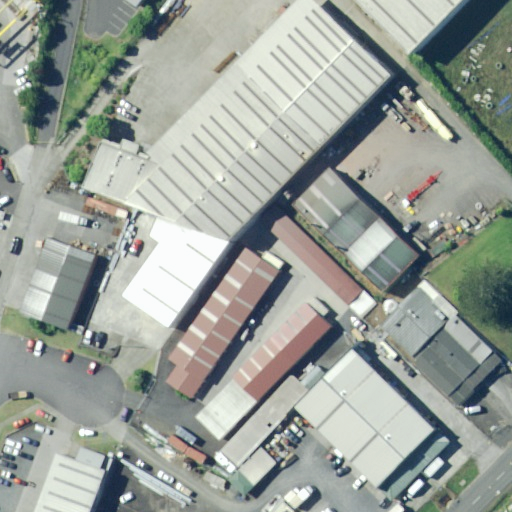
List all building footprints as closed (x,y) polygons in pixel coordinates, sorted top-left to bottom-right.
[(269,200),(391,75),(315,0),(297,0),(147,154),(138,151),(140,146),(124,140),(120,149),(103,143),(100,142),(83,188),(227,242),(233,236),(269,200)] [(358,0),(355,4),(412,60),(470,0),(358,0)] [(419,256),(357,194),(329,167),(292,205),(382,293),(412,262),(419,256)] [(258,220),(347,306),(362,290),(274,204),(258,220)] [(122,243),(139,249),(138,252),(143,254),(151,234),(137,228),(138,227),(130,224),(122,243)] [(107,265),(109,258),(96,254),(95,255),(46,237),(19,311),(18,313),(66,330),(92,260),(107,265)] [(449,246),(445,240),(429,252),(434,258),(449,246)] [(244,247),(168,359),(177,365),(165,381),(191,399),(278,270),(244,247)] [(143,341),(163,313),(139,297),(145,288),(126,275),(101,312),(95,308),(89,316),(91,318),(109,330),(115,322),(143,341)] [(456,315),(459,311),(425,279),(380,326),(413,358),(415,355),(419,358),(413,364),(458,407),(474,391),(464,382),(493,351),(456,315)] [(165,292),(173,287),(169,281),(161,285),(165,292)] [(234,380),(237,383),(217,404),(214,401),(198,418),(222,441),(238,424),(233,419),(239,413),(245,418),(259,403),(260,404),(332,327),(306,302),(234,380)] [(400,500),(403,497),(459,440),(445,426),(443,428),(359,346),(302,405),(385,487),(386,486),(400,500)] [(309,392),(292,376),(222,452),(240,468),(309,392)] [(279,431),(263,447),(271,455),(281,446),(287,452),(293,445),(279,431)] [(137,458),(120,446),(115,453),(132,464),(137,458)] [(89,511),(105,471),(107,472),(112,459),(81,447),(76,461),(55,453),(33,511),(89,511)] [(228,480),(244,496),(253,486),(247,480),(266,461),(258,453),(240,472),(238,470),(228,480)]
